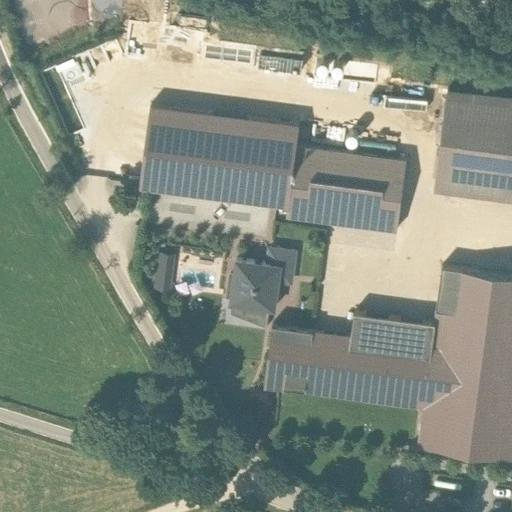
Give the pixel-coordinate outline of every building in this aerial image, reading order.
[(511,94),(448,86),(434,189),(511,199),(511,94)] [(299,123),(151,103),(140,185),(288,203),(296,144),(299,123)] [(296,144),(288,203),(287,215),(397,229),(406,159),(296,144)] [(278,283),(293,285),(298,251),(269,247),(267,262),(237,258),(234,273),(231,273),(228,297),(232,297),(231,302),(246,304),(244,316),(267,324),(269,307),(275,308),(278,283)] [(154,250),(149,286),(166,289),(171,252),(154,250)] [(418,446),(511,459),(511,273),(442,264),(435,322),(355,311),(352,335),(273,323),(264,387),(423,409),(418,446)] [(312,316),(295,314),(294,325),(310,328),(312,316)]
